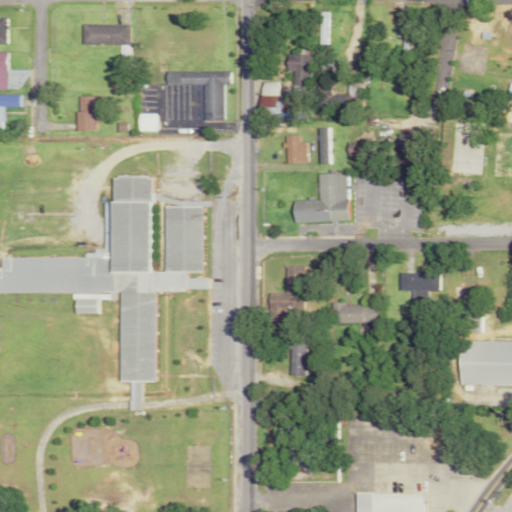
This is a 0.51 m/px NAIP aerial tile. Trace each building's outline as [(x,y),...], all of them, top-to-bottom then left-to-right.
[(314,43),(322,44),(323,12),(315,11),(314,43)] [(78,24),(78,45),(125,44),(125,24),(78,24)] [(287,85),(305,85),(304,54),(281,54),(281,71),(287,71),(287,85)] [(160,85),(198,84),(198,121),(220,121),(220,84),(227,84),(227,70),(160,71),(160,85)] [(255,81),(254,117),(280,118),(280,112),(273,112),(274,82),(255,81)] [(354,94),(327,95),(326,83),(313,83),(314,112),(346,111),(346,103),(354,103),(354,94)] [(0,106),(17,106),(16,96),(0,95),(0,106)] [(72,130),(94,129),(94,96),(72,96),(72,130)] [(151,131),(151,113),(132,113),(132,131),(151,131)] [(326,164),(327,128),(314,127),(313,163),(326,164)] [(295,134),(279,135),(280,163),(301,162),(301,141),(295,141),(295,134)] [(343,155),(355,155),(354,142),(342,142),(343,155)] [(345,221),(343,173),(313,174),(314,199),(287,200),(287,222),(345,221)] [(101,250),(79,250),(79,257),(0,256),(0,292),(69,292),(69,313),(91,313),(91,300),(113,300),(113,382),(124,382),(125,410),(136,410),(136,382),(150,382),(150,290),(200,290),(200,278),(179,278),(179,272),(196,272),(196,203),(158,203),(158,271),(145,271),(145,176),(101,176),(101,250)] [(281,265),(280,293),(268,292),(268,318),(282,318),(282,309),(299,309),(300,266),(281,265)] [(423,298),(423,290),(436,291),(437,272),(396,271),(395,290),(408,291),(408,298),(423,298)] [(327,304),(327,322),(372,322),(372,303),(327,304)] [(284,376),(301,375),(300,340),(283,341),(284,376)] [(511,341),(454,340),(453,384),(511,385),(511,341)] [(297,439),(297,422),(274,421),(274,438),(297,439)] [(416,511),(417,494),(350,493),(349,511),(416,511)]
